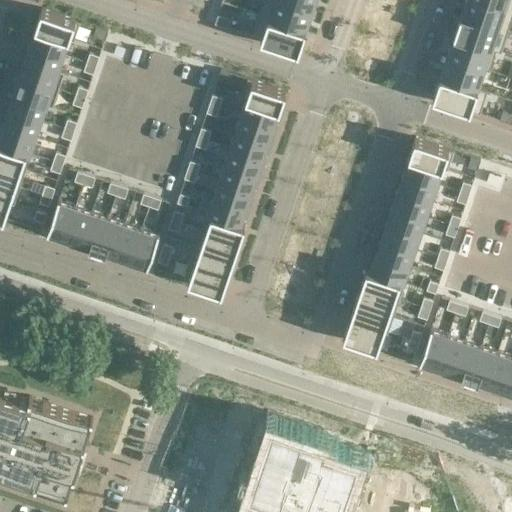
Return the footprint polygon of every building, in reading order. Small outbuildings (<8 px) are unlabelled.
[(285,0),(262,0),(258,14),(305,29),(312,9),(285,0)] [(285,0),(312,9),(315,0),(285,0)] [(511,8),(487,0),(464,0),(460,13),(507,29),(511,15),(511,8)] [(511,0),(487,0),(511,8),(511,0)] [(41,8),(35,25),(73,38),(79,21),(41,8)] [(460,13),(453,34),(500,50),(507,29),(460,13)] [(217,14),(214,22),(226,27),(229,18),(217,14)] [(258,14),(251,35),(285,47),(298,51),(299,49),(305,29),(258,14)] [(35,25),(29,42),(63,53),(69,38),(73,39),(73,38),(35,25)] [(96,26),(93,35),(104,39),(107,30),(96,26)] [(453,34),(447,54),(489,69),(495,49),(500,51),(500,50),(453,34)] [(29,42),(24,58),(63,72),(64,71),(58,69),(63,53),(29,42)] [(89,52),(86,61),(96,64),(99,56),(89,52)] [(447,54),(440,75),(486,91),(487,90),(478,87),(484,68),(489,70),(489,69),(447,54)] [(24,58),(18,74),(58,88),(63,72),(24,58)] [(86,61),(83,70),(93,73),(96,64),(86,61)] [(220,69),(217,77),(227,81),(230,72),(220,69)] [(18,74),(12,91),(52,105),(58,88),(18,74)] [(440,75),(432,96),(479,112),(486,91),(440,75)] [(247,78),(241,95),(280,108),(285,91),(247,78)] [(78,85),(75,94),(85,97),(88,88),(78,85)] [(12,91),(7,108),(41,119),(46,103),(52,105),(12,91)] [(212,93),(209,103),(219,106),(222,97),(212,93)] [(75,94),(72,103),(82,106),(85,97),(75,94)] [(245,98),(240,113),(274,125),(280,108),(241,95),(241,96),(245,98)] [(209,103),(206,111),(216,115),(219,106),(209,103)] [(7,108),(1,124),(35,136),(41,119),(7,108)] [(511,113),(502,110),(499,119),(511,123),(511,120),(511,113)] [(240,113),(234,130),(268,141),(274,125),(240,113)] [(67,118),(64,127),(73,130),(77,121),(67,118)] [(0,142),(31,152),(31,151),(30,151),(35,136),(1,124),(0,127),(0,142)] [(64,127),(61,136),(71,139),(73,130),(64,127)] [(201,127),(198,136),(207,139),(211,130),(201,127)] [(234,130),(229,146),(263,158),(268,141),(234,130)] [(198,136),(195,144),(205,148),(207,139),(198,136)] [(414,137),(408,154),(447,167),(453,150),(438,145),(427,141),(414,137)] [(0,142),(0,160),(25,169),(31,152),(0,142)] [(229,146),(223,163),(257,174),(263,158),(229,146)] [(56,151),(53,160),(62,163),(65,154),(56,151)] [(408,154),(403,171),(437,182),(442,167),(447,168),(447,167),(408,154)] [(471,156),(467,165),(477,169),(480,159),(471,156)] [(190,159),(187,169),(196,172),(199,163),(190,159)] [(0,160),(0,178),(20,185),(25,169),(0,160)] [(53,160),(50,169),(59,172),(62,163),(53,160)] [(223,163),(218,179),(252,191),(257,174),(223,163)] [(187,169),(184,177),(193,180),(196,172),(187,169)] [(77,170),(74,180),(83,183),(86,173),(77,170)] [(403,171),(397,187),(431,199),(437,182),(403,171)] [(86,173),(83,183),(92,186),(95,176),(86,173)] [(0,178),(0,197),(14,202),(20,185),(0,178)] [(218,179),(212,196),(246,207),(252,191),(218,179)] [(463,180),(459,190),(468,193),(472,183),(463,180)] [(110,181),(107,191),(116,194),(119,184),(110,181)] [(44,184),(41,193),(51,196),(54,187),(44,184)] [(119,184),(116,194),(124,197),(128,187),(119,184)] [(397,187),(392,204),(426,215),(431,199),(397,187)] [(459,190),(456,199),(465,202),(468,193),(459,190)] [(143,192),(140,202),(149,205),(152,195),(143,192)] [(180,192),(176,202),(186,205),(189,196),(180,192)] [(41,193),(38,201),(48,205),(51,196),(41,193)] [(152,195),(149,205),(157,208),(161,198),(152,195)] [(206,211),(206,212),(244,225),(245,224),(241,222),(246,207),(212,196),(207,211),(206,211)] [(0,197),(0,216),(4,218),(9,201),(14,203),(14,202),(0,197)] [(58,198),(46,232),(64,238),(75,204),(58,198)] [(75,204),(64,238),(80,244),(92,210),(75,204)] [(392,204),(386,220),(420,232),(426,215),(392,204)] [(174,209),(171,218),(181,222),(184,213),(174,209)] [(36,210),(33,218),(42,222),(45,213),(36,210)] [(92,210),(80,244),(97,249),(108,215),(92,210)] [(206,212),(200,228),(239,241),(244,225),(206,212)] [(451,213),(448,223),(457,226),(461,216),(451,213)] [(108,215),(97,249),(113,255),(125,221),(108,215)] [(171,218),(168,227),(178,230),(181,222),(171,218)] [(386,220),(381,237),(415,248),(420,232),(386,220)] [(125,221),(113,255),(130,261),(141,227),(125,221)] [(448,223),(445,232),(454,235),(457,226),(448,223)] [(141,227),(130,261),(147,267),(159,233),(141,227)] [(200,228),(195,245),(233,258),(239,241),(200,228)] [(381,237),(375,253),(409,265),(415,248),(381,237)] [(163,242),(160,251),(169,255),(173,246),(163,242)] [(195,245),(189,261),(228,274),(233,258),(195,245)] [(440,246),(437,256),(446,259),(449,249),(440,246)] [(160,251),(157,260),(167,263),(169,255),(160,251)] [(366,267),(366,268),(404,281),(405,280),(404,280),(409,265),(375,253),(370,268),(366,267)] [(437,256),(434,265),(443,268),(446,259),(437,256)] [(189,261),(183,279),(222,292),(228,274),(189,261)] [(366,268),(360,285),(399,298),(404,281),(366,268)] [(429,279),(426,288),(435,292),(438,282),(429,279)] [(354,301),(393,314),(399,298),(360,285),(354,301)] [(424,296),(420,305),(429,308),(433,299),(424,296)] [(449,298),(446,308),(455,311),(459,302),(449,298)] [(354,301),(349,318),(387,331),(388,330),(398,333),(403,318),(393,315),(393,314),(354,301)] [(459,302),(455,311),(465,314),(468,305),(461,302),(459,302)] [(420,305),(417,315),(426,318),(429,308),(420,305)] [(482,310),(479,319),(488,322),(491,313),(482,310)] [(491,313),(488,322),(498,325),(501,316),(494,314),(491,313)] [(349,318),(343,335),(377,347),(377,346),(387,349),(392,333),(387,332),(387,331),(349,318)] [(430,327),(419,361),(436,367),(448,333),(430,327)] [(412,329),(409,338),(414,340),(418,341),(422,332),(412,329)] [(448,333),(436,367),(453,372),(464,338),(448,333)] [(409,338),(406,348),(415,351),(418,341),(414,340),(409,338)] [(464,338),(453,372),(469,378),(481,344),(464,338)] [(481,344),(469,378),(486,384),(497,350),(481,344)] [(511,354),(497,350),(486,384),(502,389),(511,360),(511,354)] [(511,360),(502,389),(511,392),(511,360)] [(0,468),(33,479),(32,483),(67,495),(93,417),(29,396),(28,399),(0,389),(0,468)] [(260,493),(253,511),(306,511),(307,509),(315,511),(342,511),(360,459),(326,447),(328,442),(273,423),(250,489),(260,493)]
